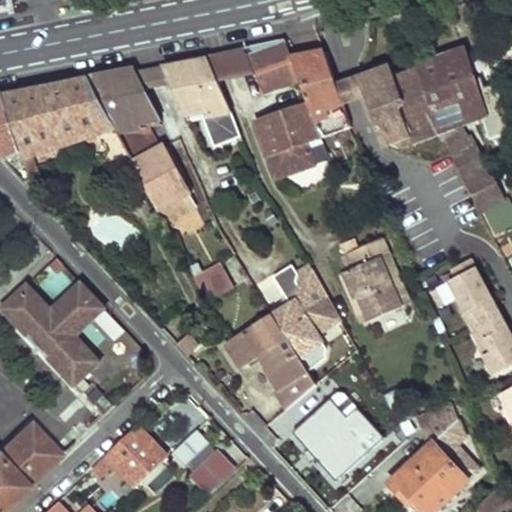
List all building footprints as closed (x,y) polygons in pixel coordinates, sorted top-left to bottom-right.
[(285,39),(245,48),(255,75),(263,96),(300,81),(292,59),(285,39)] [(225,52),(235,79),(255,75),(245,48),(225,52)] [(235,79),(225,52),(205,57),(217,83),(235,79)] [(324,52),(292,59),(300,81),(309,105),(321,138),(350,128),(342,104),(336,86),(324,52)] [(466,181),(488,170),(470,136),(467,137),(463,129),(457,132),(454,127),(483,114),(462,53),(417,69),(438,134),(442,141),(444,140),(466,181)] [(184,60),(163,64),(184,111),(204,107),(206,116),(201,118),(214,147),(241,137),(217,83),(205,57),(184,60)] [(380,76),(392,72),(389,65),(373,71),(374,73),(380,76)] [(412,144),(438,134),(417,69),(416,69),(416,70),(394,79),(392,72),(380,76),(374,73),(358,79),(364,97),(383,147),(392,144),(399,147),(402,140),(409,137),(412,144)] [(143,182),(159,213),(192,195),(165,146),(153,152),(141,130),(162,127),(134,70),(111,74),(89,79),(143,182)] [(52,86),(3,95),(22,156),(24,155),(29,176),(37,173),(31,153),(56,145),(98,131),(101,140),(103,152),(105,153),(106,163),(104,163),(108,168),(107,169),(120,195),(143,182),(89,79),(52,86)] [(342,104),(364,97),(358,79),(336,86),(342,104)] [(0,157),(5,163),(20,155),(21,157),(22,156),(3,95),(0,95),(0,157)] [(256,123),(276,180),(315,165),(307,143),(321,138),(309,105),(256,123)] [(204,107),(184,111),(188,120),(206,116),(204,107)] [(101,140),(98,131),(56,145),(58,150),(73,145),(74,149),(101,140)] [(337,151),(353,156),(358,142),(341,137),(337,151)] [(401,148),(412,144),(409,137),(402,140),(399,147),(401,148)] [(511,216),(488,170),(466,181),(493,235),(511,224),(511,216)] [(20,179),(26,185),(29,183),(26,173),(20,179)] [(375,185),(369,173),(357,178),(362,191),(375,185)] [(192,195),(159,213),(164,224),(198,205),(192,195)] [(365,324),(401,308),(380,259),(389,255),(382,239),(344,256),(351,271),(343,274),(365,324)] [(410,304),(389,255),(380,259),(401,308),(410,304)] [(494,376),(511,365),(511,337),(470,259),(452,269),(456,278),(449,282),(458,298),(457,299),(465,314),(463,315),(478,342),(477,343),(494,376)] [(199,265),(189,270),(207,304),(235,290),(222,265),(204,275),(199,265)] [(292,266),(273,278),(286,297),(284,304),(271,312),(274,317),(307,372),(325,360),(326,350),(317,335),(340,320),(310,266),(298,274),(292,266)] [(82,283),(52,311),(28,286),(3,309),(75,387),(101,363),(76,337),(106,309),(82,283)] [(307,372),(274,317),(232,343),(246,364),(247,366),(261,358),(269,371),(267,373),(278,392),(276,393),(287,411),(317,386),(307,372)] [(178,347),(188,357),(200,346),(190,335),(178,347)] [(228,345),(242,369),(247,366),(246,364),(232,343),(228,345)] [(396,423),(417,416),(407,388),(386,396),(396,423)] [(511,389),(501,395),(508,409),(500,413),(511,435),(511,389)] [(340,461),(350,472),(385,439),(375,428),(371,432),(360,420),(369,412),(356,398),(347,406),(337,395),(298,431),(315,449),(310,453),(328,473),(340,461)] [(451,402),(416,417),(421,432),(433,445),(389,485),(406,503),(411,498),(423,511),(437,511),(481,471),(458,447),(467,438),(451,402)] [(0,511),(3,511),(62,457),(32,425),(0,454),(0,511)] [(167,459),(138,427),(92,471),(100,480),(115,465),(131,481),(121,490),(127,497),(167,459)] [(197,432),(175,452),(188,465),(209,445),(197,432)] [(209,445),(188,465),(194,472),(216,452),(209,445)] [(194,472),(191,475),(210,496),(235,473),(216,452),(194,472)] [(511,511),(511,503),(503,484),(478,507),(483,511),(511,511)]
